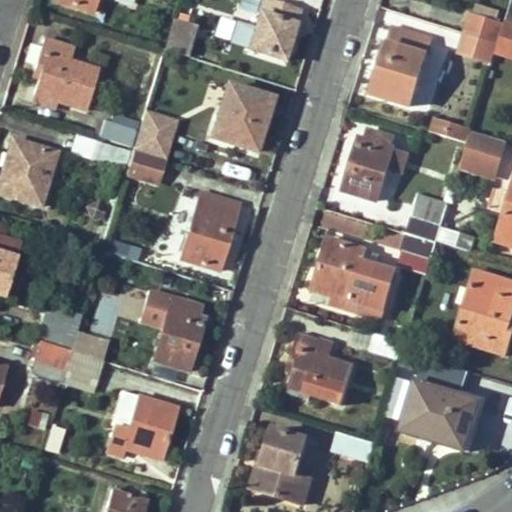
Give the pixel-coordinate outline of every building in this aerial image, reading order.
[(54,0),(92,11),(95,0),(54,0)] [(300,12),(265,1),(250,52),(285,63),(300,12)] [(464,33),(494,43),(500,24),(471,14),(464,33)] [(511,22),(507,21),(504,20),(499,37),(511,40),(511,22)] [(165,51),(187,58),(196,28),(175,21),(165,51)] [(431,39),(394,28),(372,95),(410,107),(431,39)] [(458,52),(488,61),(494,43),(464,33),(458,52)] [(67,61),(59,59),(63,46),(43,40),(34,68),(41,70),(38,80),(34,94),(37,95),(55,101),(85,110),(98,71),(67,61)] [(63,46),(59,59),(67,61),(71,49),(63,46)] [(41,70),(34,68),(31,78),(38,80),(41,70)] [(255,153),(263,130),(258,128),(263,111),(256,109),(260,97),(228,87),(212,139),(255,153)] [(55,101),(37,95),(34,102),(53,108),(55,101)] [(263,111),(258,128),(263,130),(272,101),(260,97),(256,109),(263,111)] [(431,132),(464,142),(468,130),(435,120),(431,132)] [(135,131),(104,122),(100,138),(129,148),(135,131)] [(363,140),(358,138),(342,190),(378,202),(388,168),(401,172),(407,153),(388,147),(392,137),(366,129),(363,140)] [(498,162),(505,140),(471,130),(464,150),(498,162)] [(168,144),(140,135),(136,149),(163,158),(168,144)] [(81,156),(92,160),(97,143),(85,139),(81,156)] [(11,141),(2,171),(7,172),(13,153),(20,155),(23,145),(11,141)] [(129,153),(97,143),(92,160),(124,170),(129,153)] [(13,153),(7,172),(2,171),(0,177),(0,195),(40,207),(56,154),(23,145),(20,155),(13,153)] [(124,174),(156,184),(163,161),(131,151),(124,174)] [(496,240),(511,244),(511,192),(511,194),(499,190),(492,193),(488,209),(505,214),(496,240)] [(237,206),(200,194),(180,261),(217,272),(237,206)] [(417,197),(405,234),(435,244),(436,241),(440,228),(447,206),(417,197)] [(96,199),(85,205),(91,215),(94,217),(100,214),(101,211),(96,199)] [(400,249),(403,235),(374,228),(371,242),(400,249)] [(436,241),(470,251),(472,246),(474,240),(440,229),(436,241)] [(430,259),(435,244),(405,234),(400,249),(402,250),(430,259)] [(0,236),(0,254),(15,260),(20,243),(0,236)] [(312,287),(334,294),(343,297),(340,306),(356,311),(359,302),(382,310),(394,271),(361,262),(365,250),(328,238),(312,287)] [(425,274),(430,259),(402,250),(397,265),(425,274)] [(15,260),(0,254),(0,296),(3,297),(15,260)] [(511,283),(476,272),(455,338),(503,353),(511,325),(511,318),(509,317),(511,311),(511,307),(511,283)] [(334,294),(331,303),(340,306),(343,297),(334,294)] [(199,309),(177,302),(174,311),(169,309),(153,362),(187,372),(202,325),(196,323),(199,309)] [(382,310),(359,302),(356,311),(379,319),(382,310)] [(48,306),(43,322),(71,331),(75,332),(80,316),(48,306)] [(71,331),(43,322),(38,338),(66,347),(71,331)] [(400,359),(371,350),(374,339),(351,332),(347,345),(363,349),(361,356),(397,367),(400,359)] [(299,333),(290,362),(296,365),(289,388),(341,405),(354,365),(323,354),(315,352),(320,340),(299,333)] [(375,334),(374,339),(371,350),(400,359),(402,351),(404,343),(375,334)] [(320,340),(315,352),(323,354),(327,342),(320,340)] [(69,352),(39,342),(29,374),(59,383),(64,368),(69,352)] [(69,352),(64,368),(97,378),(102,362),(69,352)] [(400,431),(421,438),(423,430),(465,444),(479,401),(415,382),(400,431)] [(176,410),(137,398),(128,430),(116,426),(107,454),(122,458),(125,449),(161,460),(176,410)] [(44,431),(48,414),(29,410),(25,426),(44,431)] [(58,429),(51,427),(44,450),(51,452),(58,429)] [(263,461),(259,459),(251,487),(302,503),(313,468),(298,463),(306,439),(273,429),(263,461)] [(463,451),(465,444),(423,430),(421,438),(463,451)] [(368,460),(373,444),(338,433),(333,448),(368,460)] [(105,511),(143,511),(146,503),(111,492),(105,511)]
